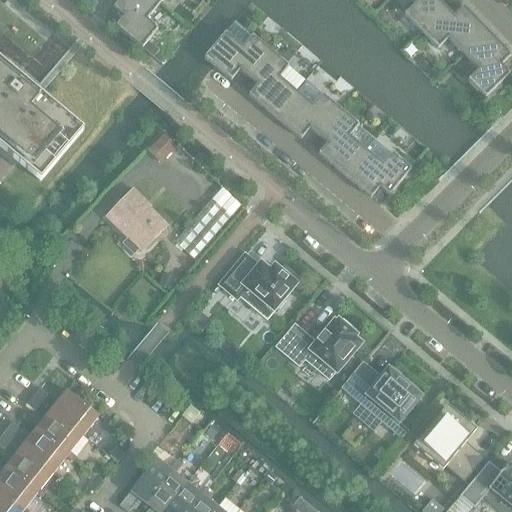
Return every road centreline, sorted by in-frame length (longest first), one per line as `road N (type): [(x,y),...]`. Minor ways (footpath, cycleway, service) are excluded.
road 1 (residential): [(100,511),(93,506),(155,427),(33,328),(0,369)]
road 2 (residential): [(402,243),(209,79)]
road 3 (residential): [(511,387),(375,271)]
road 4 (residential): [(511,136),(402,243)]
